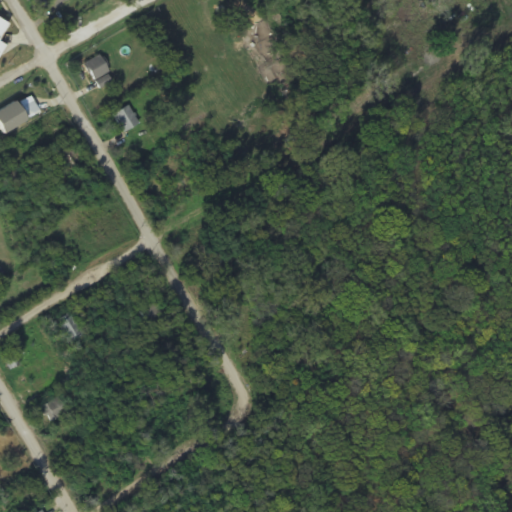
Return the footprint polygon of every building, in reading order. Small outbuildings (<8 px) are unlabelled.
[(82,65),(91,83),(106,75),(97,57),(82,65)] [(122,134),(137,125),(126,107),(111,116),(122,134)] [(68,346),(85,338),(73,316),(57,325),(68,346)] [(16,361),(24,356),(17,345),(1,355),(10,371),(18,365),(16,361)] [(60,398),(42,407),(50,423),(68,414),(60,398)]
